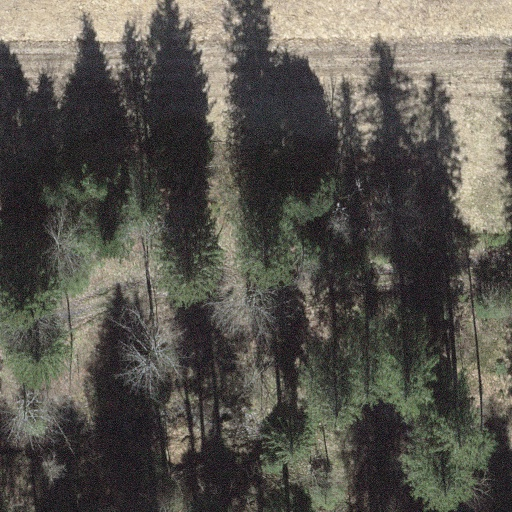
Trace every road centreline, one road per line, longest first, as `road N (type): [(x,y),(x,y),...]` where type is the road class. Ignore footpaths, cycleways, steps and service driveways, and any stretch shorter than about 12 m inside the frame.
road 1 (track): [(511,46),(0,54)]
road 2 (track): [(511,262),(185,285),(90,309),(44,340)]
